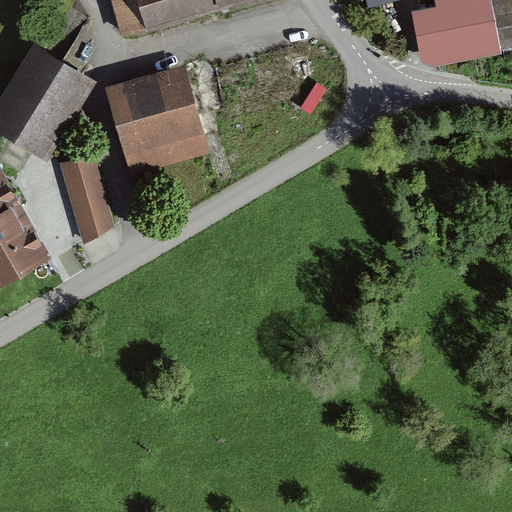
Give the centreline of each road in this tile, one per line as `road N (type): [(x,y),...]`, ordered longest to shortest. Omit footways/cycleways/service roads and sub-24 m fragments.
road 1 (unclassified): [(0,333),(391,102)]
road 2 (residential): [(323,0),(391,102)]
road 3 (unclassified): [(391,102),(442,91),(511,101)]
